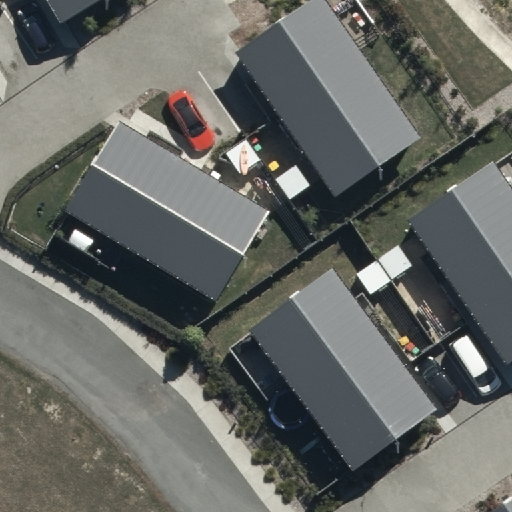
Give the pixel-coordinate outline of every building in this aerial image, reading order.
[(45,0),(59,21),(93,0),(45,0)] [(320,0),(303,0),(231,50),(328,192),(413,134),(320,0)] [(262,209),(114,122),(61,211),(209,298),(262,209)] [(511,194),(489,161),(404,218),(502,361),(511,353),(511,194)] [(326,266),(244,327),(347,465),(429,405),(326,266)] [(511,511),(511,489),(478,511),(511,511)]
